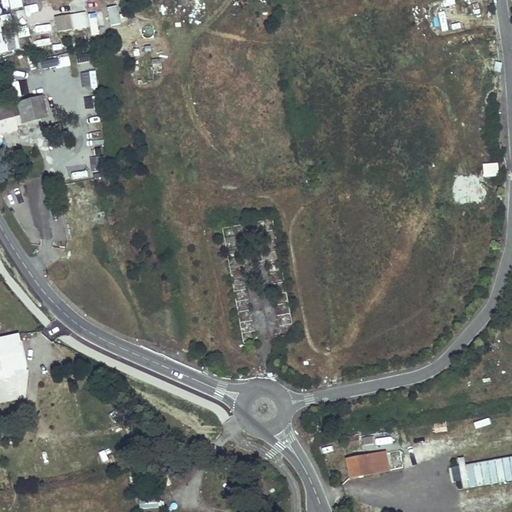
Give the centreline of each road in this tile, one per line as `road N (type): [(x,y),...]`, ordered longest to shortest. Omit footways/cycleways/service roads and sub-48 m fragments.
road 1 (tertiary): [(244,399),(82,328),(35,280),(0,226)]
road 2 (residential): [(284,403),(436,366),(488,311),(511,241)]
